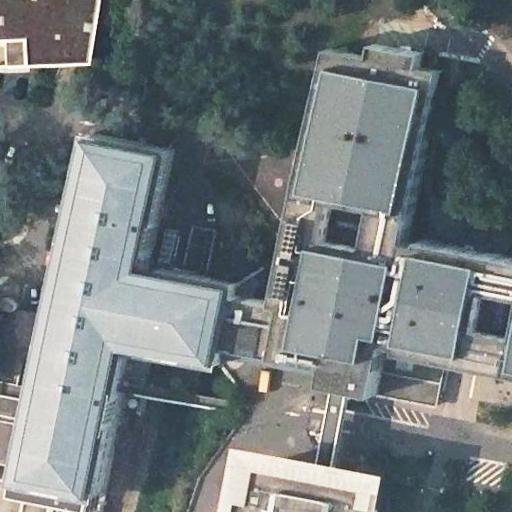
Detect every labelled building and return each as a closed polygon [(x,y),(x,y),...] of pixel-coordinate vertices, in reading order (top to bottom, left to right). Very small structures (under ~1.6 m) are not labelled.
[(0,0),(0,70),(83,69),(96,0),(0,0)] [(373,55),(370,72),(398,78),(401,61),(422,65),(424,52),(376,42),(373,55)] [(331,47),(324,83),(436,105),(443,69),(422,65),(401,61),(398,78),(370,72),(373,55),(331,47)] [(280,302),(239,293),(227,345),(329,366),(326,383),(430,404),(439,358),(511,372),(511,255),(425,238),(424,243),(410,240),(436,105),(324,83),(280,302)] [(172,149),(91,134),(71,239),(63,238),(60,253),(69,255),(59,306),(42,303),(40,313),(16,308),(17,304),(12,297),(2,296),(0,301),(0,511),(84,511),(85,509),(83,505),(64,502),(67,485),(106,493),(126,388),(148,391),(154,361),(149,355),(150,346),(224,360),(227,345),(239,293),(240,281),(162,267),(160,279),(147,276),(172,149)] [(367,511),(373,485),(266,463),(259,499),(241,495),(237,511),(367,511)]
